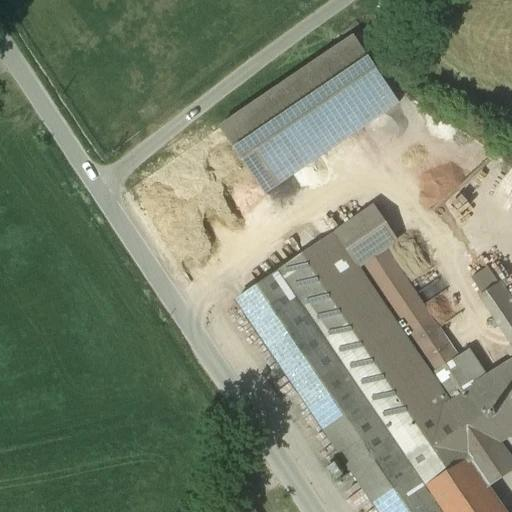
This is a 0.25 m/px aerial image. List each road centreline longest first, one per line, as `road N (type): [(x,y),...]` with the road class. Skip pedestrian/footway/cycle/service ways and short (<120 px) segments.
road 1 (tertiary): [(96,186),(312,511)]
road 2 (unclassified): [(96,186),(343,0)]
road 3 (tertiary): [(0,41),(96,186)]
